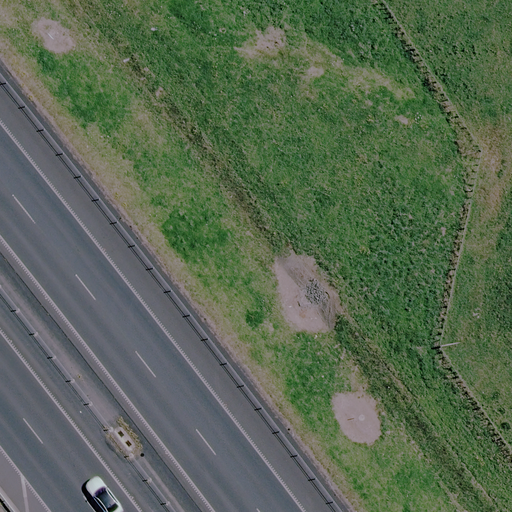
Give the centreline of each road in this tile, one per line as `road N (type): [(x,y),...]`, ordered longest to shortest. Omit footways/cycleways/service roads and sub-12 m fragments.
road 1 (motorway): [(0,158),(187,380),(279,511)]
road 2 (motorway): [(107,511),(0,373)]
